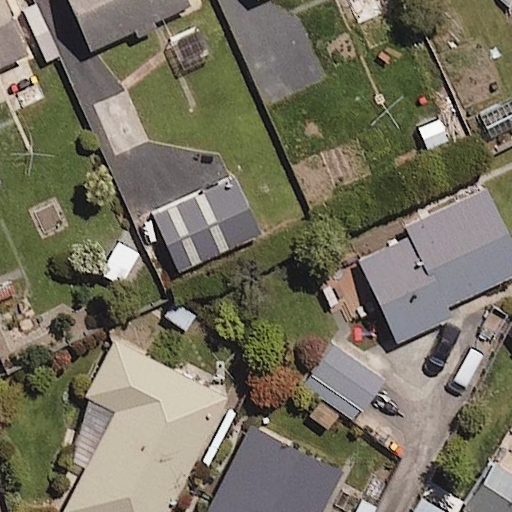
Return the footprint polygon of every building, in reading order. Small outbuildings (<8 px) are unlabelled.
[(0,0),(0,103),(13,98),(1,71),(27,60),(1,0),(0,0)] [(69,0),(94,51),(135,32),(138,37),(158,28),(156,23),(191,7),(188,0),(69,0)] [(379,0),(347,0),(362,29),(387,16),(379,0)] [(201,27),(173,41),(188,72),(217,57),(201,27)] [(127,88),(90,103),(112,158),(149,143),(127,88)] [(261,233),(234,175),(150,214),(177,272),(261,233)] [(511,274),(511,244),(485,189),(409,225),(413,233),(360,258),(399,342),(450,317),(445,307),(511,274)] [(113,241),(95,272),(122,288),(140,257),(113,241)] [(304,381),(324,398),(311,412),(329,429),(342,414),(349,421),(393,372),(348,332),(304,381)] [(210,468),(242,404),(116,339),(86,396),(115,411),(63,511),(64,511),(167,511),(195,460),(210,468)] [(322,511),(343,471),(252,425),(207,511),(322,511)] [(511,511),(511,466),(491,453),(460,500),(478,511),(511,511)] [(442,511),(443,511),(425,500),(417,511),(442,511)]
